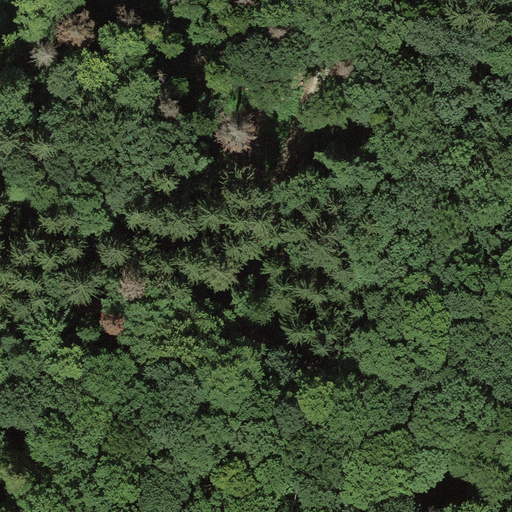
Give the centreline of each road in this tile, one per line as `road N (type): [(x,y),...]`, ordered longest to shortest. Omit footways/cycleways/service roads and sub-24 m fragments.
road 1 (track): [(511,452),(438,427),(194,311),(108,306),(0,332)]
road 2 (track): [(296,363),(263,288),(259,242),(332,53),(344,0)]
